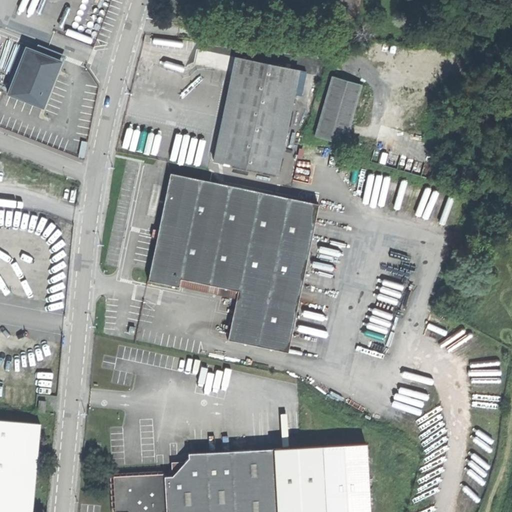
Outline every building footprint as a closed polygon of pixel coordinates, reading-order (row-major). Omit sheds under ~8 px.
[(7,94),(41,107),(59,62),(25,48),(7,94)] [(213,160),(277,174),(298,71),(234,57),(224,105),(213,160)] [(346,143),(362,82),(331,74),(316,136),(346,143)] [(149,280),(180,286),(182,279),(238,290),(228,339),(290,352),(320,203),(171,173),(159,231),(157,240),(149,280)] [(147,238),(157,240),(159,231),(149,229),(148,233),(147,238)] [(0,417),(0,511),(33,511),(42,421),(0,417)] [(278,511),(275,448),(190,453),(190,461),(188,461),(176,476),(174,476),(166,476),(166,474),(115,476),(116,496),(117,511),(278,511)] [(173,462),(174,476),(176,476),(188,461),(173,462)]
